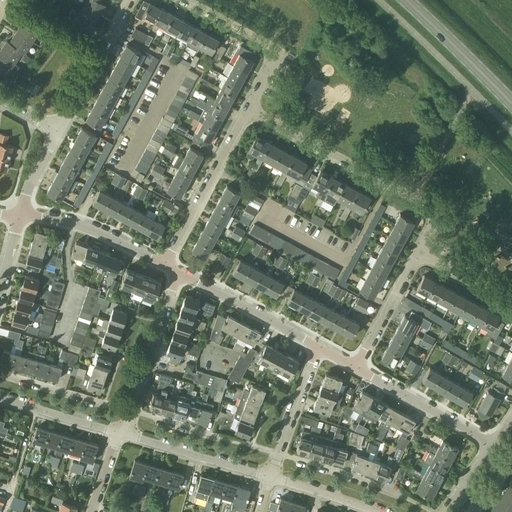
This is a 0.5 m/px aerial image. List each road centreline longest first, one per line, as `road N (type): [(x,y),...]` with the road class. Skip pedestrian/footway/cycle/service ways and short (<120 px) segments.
road 1 (residential): [(415,253),(429,213),(414,199),(247,108)]
road 2 (residential): [(163,262),(247,108)]
road 3 (residential): [(247,108),(273,57),(268,46),(182,0)]
road 4 (residential): [(431,511),(276,453)]
road 5 (residential): [(319,345),(175,268)]
road 6 (residential): [(494,444),(355,366)]
road 7 (residential): [(270,477),(121,434)]
road 8 (residential): [(163,262),(72,222),(19,215)]
road 9 (residential): [(276,453),(132,411)]
road 10 (residential): [(59,132),(129,0)]
road 11 (residential): [(132,411),(175,268)]
road 12 (primary): [(511,104),(404,0)]
road 13 (residential): [(132,411),(0,375)]
road 14 (residential): [(355,366),(415,253)]
road 15 (residential): [(121,434),(0,398)]
